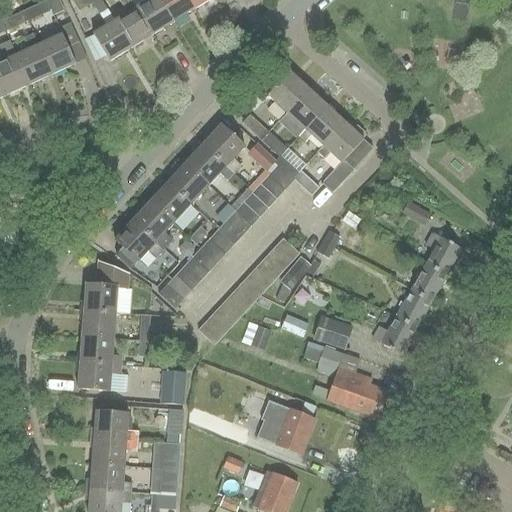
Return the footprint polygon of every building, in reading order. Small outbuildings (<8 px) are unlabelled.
[(59,0),(49,0),(22,12),(27,23),(52,12),(54,15),(64,11),(59,0)] [(100,0),(81,0),(74,4),(79,13),(101,0),(100,0)] [(118,0),(127,15),(114,23),(131,51),(152,38),(135,10),(137,9),(131,0),(118,0)] [(158,0),(151,0),(137,9),(135,10),(152,38),(174,25),(158,0)] [(187,0),(158,0),(174,25),(195,12),(187,0)] [(187,0),(195,12),(214,0),(187,0)] [(22,12),(0,22),(5,33),(27,23),(22,12)] [(109,64),(131,51),(114,23),(92,36),(109,64)] [(62,36),(38,47),(52,77),(76,65),(68,49),(80,43),(71,25),(59,30),(62,36)] [(0,50),(6,63),(0,65),(0,81),(8,98),(30,88),(16,58),(18,57),(10,42),(0,46),(0,50)] [(52,77),(38,47),(18,57),(16,58),(30,88),(52,77)] [(288,116),(310,92),(291,73),(268,98),(288,116)] [(310,92),(288,116),(304,131),(299,137),(300,139),(329,109),(310,92)] [(311,138),(322,148),(317,153),(319,155),(347,125),(329,109),(300,139),(306,144),(311,138)] [(242,124),(263,143),(270,135),(250,116),(242,124)] [(355,128),(352,131),(347,125),(319,155),(324,160),(329,154),(340,165),(342,166),(345,162),(364,142),(363,141),(366,138),(365,135),(358,128),(355,128)] [(221,128),(203,148),(232,176),(235,173),(229,168),(245,150),(221,128)] [(279,158),(276,161),(257,144),(254,147),(275,166),(289,151),(270,135),(263,143),(279,158)] [(278,168),(275,166),(254,147),(248,154),(270,175),(271,175),(278,168)] [(185,167),(209,189),(222,176),(227,181),(232,176),(203,148),(185,167)] [(275,166),(278,168),(293,182),(294,181),(295,181),(302,173),(301,172),(306,167),(289,151),(275,166)] [(323,184),(323,185),(333,193),(354,170),(345,162),(342,166),(340,165),(324,183),(323,184)] [(191,209),(209,189),(185,167),(167,187),(191,209)] [(270,175),(268,177),(284,191),(293,182),(278,168),(271,175),(270,175)] [(312,197),(317,192),(319,189),(302,173),(295,181),(312,197)] [(268,177),(259,187),(275,202),(284,191),(268,177)] [(174,227),(191,209),(167,187),(150,205),(174,227)] [(253,194),(251,196),(267,211),(275,202),(259,187),(253,194)] [(251,196),(242,205),(258,220),(267,211),(251,196)] [(407,216),(429,222),(432,210),(410,204),(407,216)] [(158,244),(174,227),(150,205),(133,224),(157,246),(163,252),(164,250),(158,244)] [(235,211),(233,213),(250,229),(258,220),(242,205),(235,211)] [(233,213),(225,223),(241,238),(250,229),(233,213)] [(225,223),(216,232),(234,247),(241,238),(225,223)] [(157,246),(133,224),(115,243),(139,265),(149,254),(156,260),(163,252),(157,246)] [(189,241),(196,247),(207,234),(200,228),(189,241)] [(216,232),(208,241),(225,256),(234,247),(216,232)] [(327,234),(322,244),(333,250),(338,241),(327,234)] [(434,253),(426,267),(446,279),(461,253),(432,235),(425,248),(434,253)] [(273,251),(289,266),(298,257),(301,256),(283,240),(273,251)] [(208,241),(200,251),(217,265),(225,256),(208,241)] [(322,244),(317,253),(328,259),(333,250),(322,244)] [(200,251),(192,260),(208,275),(217,265),(200,251)] [(273,251),(264,260),(280,276),(289,266),(273,251)] [(273,307),(265,325),(272,327),(290,291),(307,273),(310,267),(301,259),(279,283),(283,287),(273,307)] [(192,260),(183,270),(199,284),(208,275),(192,260)] [(264,260),(256,268),(273,284),(280,276),(264,260)] [(411,293),(431,305),(446,279),(426,267),(411,293)] [(256,268),(247,278),(264,294),(273,284),(256,268)] [(183,270),(175,278),(192,293),(199,284),(183,270)] [(175,278),(166,288),(183,303),(192,293),(175,278)] [(247,278),(239,287),(256,302),(264,294),(247,278)] [(84,314),(117,317),(119,290),(86,287),(84,314)] [(239,287),(231,296),(247,312),(256,302),(239,287)] [(176,310),(183,303),(166,288),(159,296),(176,310)] [(395,319),(415,331),(431,305),(411,293),(395,319)] [(231,296),(223,305),(239,320),(247,312),(231,296)] [(223,305),(214,314),(231,329),(239,320),(223,305)] [(117,317),(84,314),(82,340),(115,343),(117,317)] [(214,314),(206,324),(222,339),(231,329),(214,314)] [(139,344),(148,345),(150,317),(141,316),(139,344)] [(309,326),(287,317),(281,329),(303,339),(309,326)] [(321,318),(313,341),(343,351),(351,329),(321,318)] [(415,331),(395,319),(387,333),(378,327),(371,340),(400,357),(415,331)] [(215,347),(222,339),(206,324),(198,332),(215,347)] [(272,333),(258,327),(251,346),(265,352),(272,333)] [(114,356),(115,343),(82,340),(81,367),(122,370),(122,357),(114,356)] [(148,345),(139,344),(138,357),(147,358),(148,345)] [(304,359),(318,364),(322,352),(308,347),(304,359)] [(316,372),(336,379),(328,402),(341,407),(377,419),(386,393),(363,385),(365,379),(352,375),(339,371),(345,355),(325,348),(316,372)] [(122,370),(81,367),(79,391),(111,393),(113,375),(121,376),(122,370)] [(162,373),(160,404),(184,406),(186,375),(162,373)] [(264,423),(257,440),(300,457),(313,421),(287,411),(268,404),(262,421),(265,422),(264,423)] [(304,404),(300,415),(311,419),(315,408),(304,404)] [(166,445),(180,446),(183,411),(169,410),(166,445)] [(202,412),(196,426),(241,445),(247,430),(202,412)] [(96,414),(94,443),(138,445),(139,433),(127,432),(128,416),(96,414)] [(92,469),(124,471),(125,451),(137,452),(138,445),(94,443),(92,469)] [(154,470),(162,471),(178,472),(180,446),(166,445),(156,444),(154,470)] [(238,475),(243,464),(228,458),(224,469),(238,475)] [(123,483),(124,471),(92,469),(90,494),(131,496),(132,484),(123,483)] [(176,485),(178,472),(162,471),(161,484),(176,485)] [(257,497),(252,510),(257,511),(287,511),(297,486),(273,477),(266,474),(257,497)] [(131,496),(90,494),(88,511),(120,511),(121,504),(131,505),(131,496)] [(159,511),(159,510),(175,511),(176,497),(152,495),(150,511),(159,511)] [(229,511),(237,511),(241,504),(224,497),(219,508),(229,511)]
